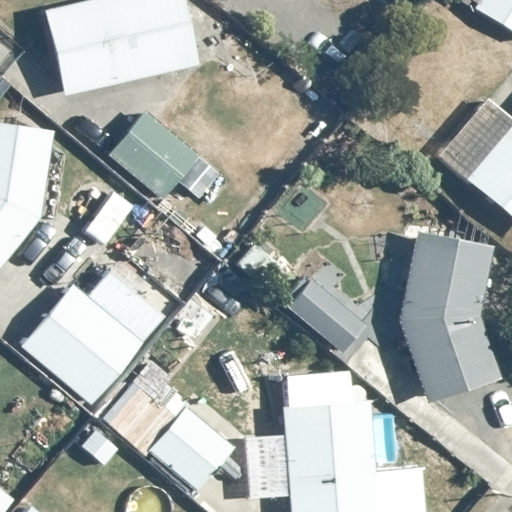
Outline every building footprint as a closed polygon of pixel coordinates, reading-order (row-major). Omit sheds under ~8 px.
[(186,67),(171,0),(82,0),(34,10),(53,96),(186,67)] [(511,0),(448,0),(511,35),(511,0)] [(511,113),(502,124),(478,103),(431,158),(511,227),(511,113)] [(188,158),(137,113),(101,154),(152,199),(188,158)] [(45,133),(0,125),(0,255),(19,232),(29,221),(45,133)] [(381,291),(394,293),(389,321),(412,405),(493,383),(473,308),(484,244),(405,231),(400,261),(387,258),(381,291)] [(156,316),(101,271),(83,292),(66,279),(11,346),(83,405),(156,316)] [(356,325),(297,277),(274,306),(334,354),(356,325)] [(132,464),(141,452),(189,491),(227,445),(136,371),(73,448),(93,464),(109,445),(132,464)] [(282,511),(367,511),(361,401),(277,406),(277,413),(237,415),(242,499),(282,497),(282,511)]
